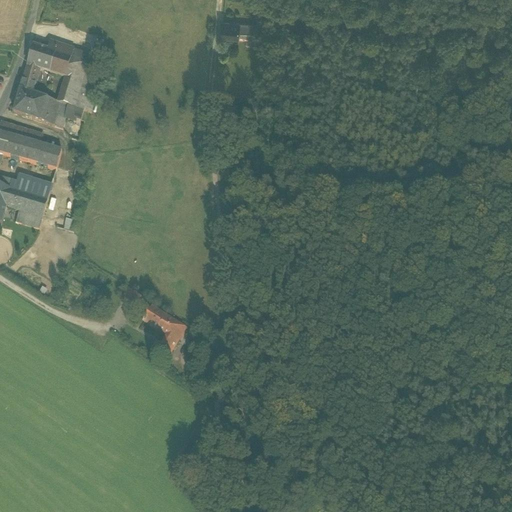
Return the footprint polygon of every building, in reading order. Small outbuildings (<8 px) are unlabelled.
[(220,37),(238,39),(239,24),(222,22),(220,37)] [(256,26),(239,24),(238,39),(254,41),(256,26)] [(31,46),(46,49),(47,42),(33,39),(31,46)] [(51,54),(61,57),(63,50),(58,48),(58,46),(51,44),(49,49),(51,50),(51,54)] [(74,51),(64,48),(63,50),(61,57),(71,60),(74,51)] [(40,72),(65,79),(66,79),(72,60),(71,60),(61,57),(51,54),(48,53),(33,49),(27,68),(40,72)] [(74,51),(71,60),(72,60),(66,79),(65,79),(62,91),(58,104),(40,99),(31,121),(63,130),(66,120),(76,123),(77,120),(81,122),(84,112),(91,114),(100,85),(92,83),(100,58),(74,51)] [(40,72),(27,68),(24,80),(36,83),(40,72)] [(260,84),(268,84),(268,70),(260,69),(260,84)] [(20,92),(32,96),(36,83),(24,80),(20,92)] [(13,115),(31,121),(40,99),(32,96),(20,92),(13,115)] [(44,136),(1,124),(0,127),(0,135),(41,146),(44,136)] [(0,135),(0,156),(3,157),(57,171),(62,152),(41,146),(0,135)] [(19,177),(15,192),(48,201),(52,186),(19,177)] [(43,220),(48,201),(15,192),(12,191),(14,183),(0,179),(0,188),(10,191),(6,209),(19,213),(43,220)] [(0,224),(2,225),(6,209),(10,191),(0,188),(0,224)] [(40,231),(43,220),(19,213),(16,224),(40,231)] [(121,303),(133,310),(140,298),(128,291),(121,303)] [(151,353),(166,362),(181,338),(182,339),(187,331),(152,310),(144,323),(168,337),(162,346),(157,343),(151,353)] [(222,359),(226,361),(227,355),(218,352),(216,357),(222,359)] [(207,379),(214,382),(221,364),(215,361),(212,370),(211,369),(207,379)]
